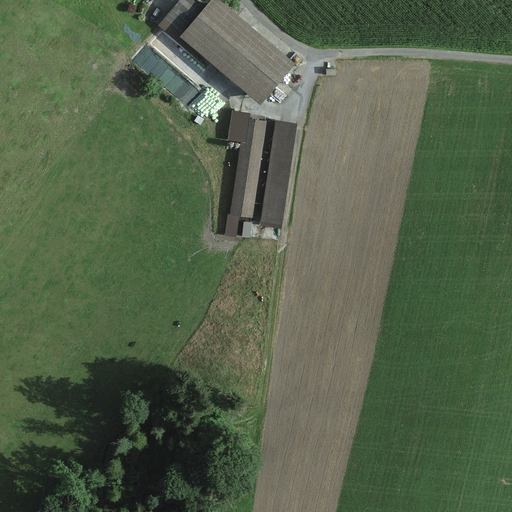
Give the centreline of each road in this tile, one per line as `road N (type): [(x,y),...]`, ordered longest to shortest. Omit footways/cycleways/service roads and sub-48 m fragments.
road 1 (track): [(167,511),(180,469),(213,426),(247,407),(271,333),(314,53)]
road 2 (track): [(511,60),(314,53)]
